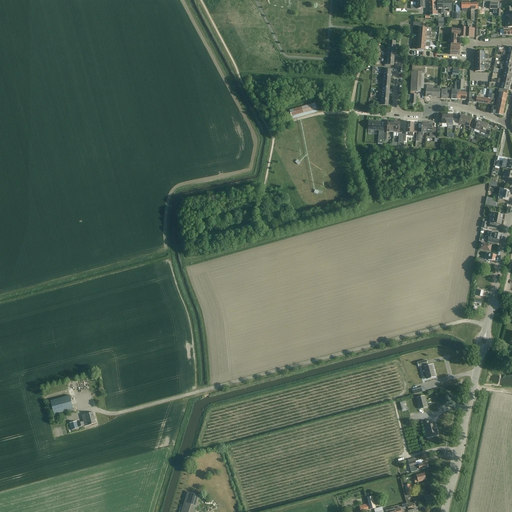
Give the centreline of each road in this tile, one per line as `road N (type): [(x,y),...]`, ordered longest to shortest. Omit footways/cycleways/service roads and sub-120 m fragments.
road 1 (residential): [(81,394),(99,410),(124,411),(464,320),(487,324)]
road 2 (residential): [(507,123),(448,103),(422,114),(396,107),(401,58),(464,61),(476,43),(511,42)]
road 3 (tertiary): [(444,511),(487,324)]
road 4 (tertiary): [(487,324),(511,206)]
